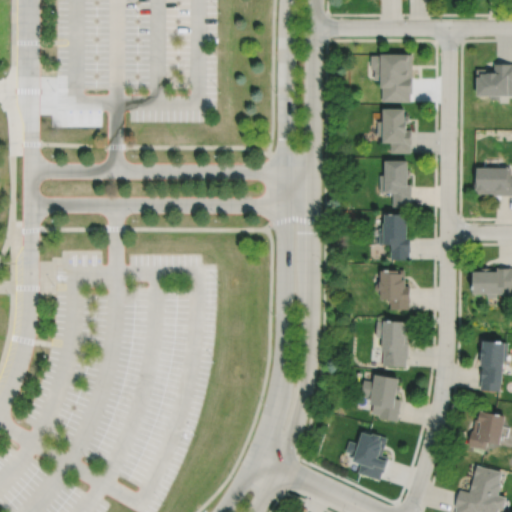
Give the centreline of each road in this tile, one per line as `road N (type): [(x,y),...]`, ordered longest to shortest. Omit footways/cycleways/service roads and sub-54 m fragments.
road 1 (residential): [(448,26),(445,358),(432,436),(405,511)]
road 2 (residential): [(278,468),(310,352),(314,0)]
road 3 (residential): [(287,0),(283,343),(253,456)]
road 4 (residential): [(314,26),(511,25)]
road 5 (residential): [(374,511),(253,456)]
